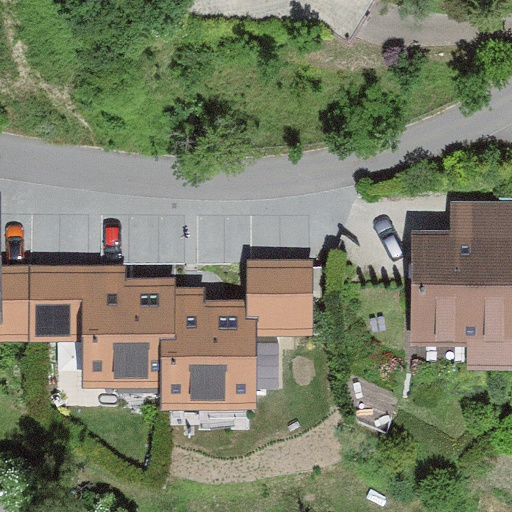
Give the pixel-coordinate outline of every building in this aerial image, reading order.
[(347,0),(362,11),(367,0),(347,0)] [(492,237),(378,238),(379,348),(493,347),(492,237)] [(310,246),(237,246),(237,320),(310,320),(310,246)] [(77,282),(0,279),(0,322),(75,325),(77,282)] [(173,305),(83,304),(82,366),(174,367),(175,324),(173,305)] [(257,325),(175,324),(174,367),(174,390),(256,392),(257,325)]
